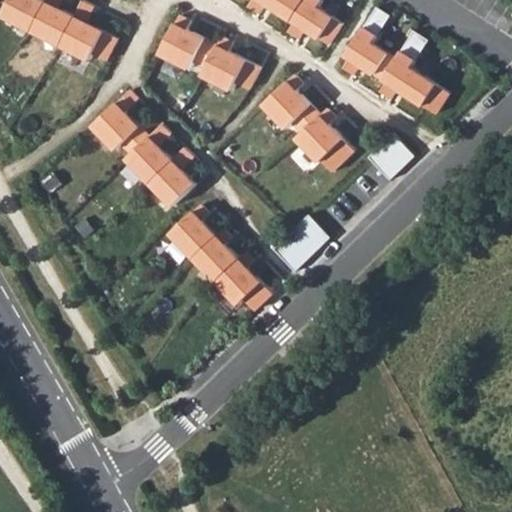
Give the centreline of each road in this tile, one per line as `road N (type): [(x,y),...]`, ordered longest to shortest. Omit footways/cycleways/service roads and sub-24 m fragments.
road 1 (residential): [(511,108),(270,345),(156,448),(99,485)]
road 2 (tertiary): [(99,485),(0,316)]
